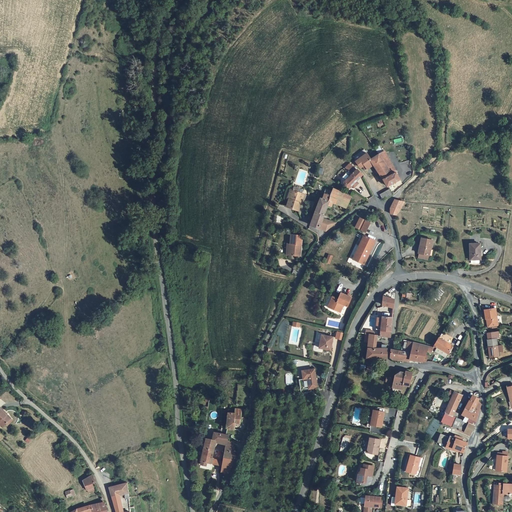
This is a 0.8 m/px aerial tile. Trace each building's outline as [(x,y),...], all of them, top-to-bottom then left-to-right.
[(393,167),(384,152),(383,152),(379,154),(389,170),(393,167)] [(361,167),(371,159),(367,153),(356,161),(361,167)] [(379,172),(384,180),(392,175),(389,170),(379,154),(371,159),(377,169),(374,171),(376,174),(379,172)] [(356,182),(362,175),(362,174),(354,166),(353,167),(349,171),(352,175),(344,183),(349,188),(352,186),(354,189),(358,184),(356,182)] [(389,170),(392,175),(384,180),(388,187),(401,179),(393,167),(389,170)] [(339,191),(333,188),(330,196),(327,205),(332,207),(333,203),(336,204),(337,199),(336,199),(339,191)] [(388,198),(390,197),(393,195),(390,190),(381,194),(383,199),(385,199),(388,198)] [(305,194),(299,192),(294,191),(290,199),(288,207),(299,211),(305,194)] [(337,199),(336,204),(341,206),(343,202),(348,204),(352,196),(339,191),(336,199),(337,199)] [(317,210),(324,213),(327,205),(330,196),(324,195),(323,199),(321,199),(317,210)] [(396,215),(404,201),(400,201),(396,199),(390,208),(390,212),(391,213),(396,215)] [(323,218),(324,213),(317,210),(313,226),(319,229),(323,218)] [(319,229),(328,232),(337,224),(323,218),(319,229)] [(355,227),(361,230),(365,220),(360,218),(355,227)] [(370,223),(365,220),(361,230),(365,232),(370,223)] [(287,244),(285,255),(299,257),(302,237),(291,235),(290,244),(287,244)] [(363,235),(360,241),(372,246),(374,240),(363,235)] [(429,251),(431,241),(421,239),(417,255),(418,255),(427,257),(430,257),(431,251),(429,251)] [(364,264),(366,260),(372,246),(360,241),(352,259),(364,264)] [(480,245),(470,245),(471,261),(471,264),(479,264),(480,263),(480,260),(481,260),(481,255),(482,255),(482,251),(480,251),(480,245)] [(383,297),(382,306),(393,309),(393,300),(392,300),(393,296),(391,296),(388,292),(383,296),(383,297)] [(332,306),(330,310),(339,314),(342,307),(346,308),(350,299),(340,294),(338,299),(336,299),(336,300),(331,299),(329,305),(332,306)] [(488,320),(490,328),(499,327),(495,309),(485,311),(486,320),(487,320),(488,320)] [(382,330),(381,336),(391,337),(393,318),(389,317),(383,317),(383,318),(378,318),(376,329),(382,330)] [(488,340),(491,357),(500,356),(499,352),(502,351),(501,345),(498,345),(497,339),(500,339),(499,332),(488,334),(489,340),(488,340)] [(381,336),(377,335),(370,334),(369,343),(368,348),(376,348),(377,339),(381,339),(381,336)] [(333,338),(320,336),(317,349),(330,351),(333,338)] [(453,345),(439,338),(435,345),(437,347),(448,353),(453,345)] [(422,359),(425,358),(428,360),(430,355),(427,354),(428,352),(431,352),(433,349),(435,350),(437,347),(435,345),(433,348),(415,343),(412,354),(411,359),(422,359)] [(376,348),(368,348),(367,357),(387,358),(387,349),(386,349),(386,346),(383,346),(382,349),(376,348)] [(397,363),(398,359),(400,351),(394,350),(391,349),(390,357),(397,363)] [(412,354),(400,351),(398,359),(404,361),(405,357),(411,359),(412,354)] [(315,386),(312,368),(300,371),(301,379),(297,380),(299,393),(307,392),(306,388),(315,386)] [(396,375),(395,383),(404,385),(409,386),(412,375),(413,372),(407,371),(407,372),(402,371),(396,375)] [(445,412),(453,416),(457,407),(462,395),(455,391),(455,392),(452,397),(449,404),(445,412)] [(463,414),(476,421),(481,406),(477,403),(478,399),(472,396),(463,414)] [(242,410),(236,409),(235,413),(228,413),(227,427),(234,429),(236,423),(240,423),(242,410)] [(385,412),(375,410),(373,417),(370,416),(368,427),(371,428),(372,425),(382,427),(385,412)] [(8,419),(7,421),(9,422),(13,417),(7,411),(5,413),(8,416),(6,418),(8,419)] [(441,421),(453,426),(456,418),(457,417),(453,416),(445,412),(441,421)] [(456,418),(453,426),(465,432),(469,423),(456,418)] [(475,426),(469,423),(465,432),(471,434),(475,426)] [(433,438),(436,429),(429,427),(427,436),(433,438)] [(227,441),(228,435),(221,433),(215,432),(213,439),(216,440),(227,442),(227,441)] [(455,449),(463,452),(467,442),(461,440),(454,437),(451,435),(450,436),(440,433),(437,442),(455,449)] [(216,440),(213,439),(206,438),(205,446),(215,448),(216,440)] [(382,440),(370,438),(369,444),(368,450),(370,454),(379,455),(382,440)] [(233,444),(227,441),(227,442),(223,462),(223,466),(222,471),(229,472),(230,469),(236,456),(235,453),(233,444)] [(201,462),(211,464),(212,460),(215,448),(205,446),(201,462)] [(416,474),(421,457),(410,454),(405,471),(416,474)] [(510,458),(499,458),(499,466),(500,466),(500,473),(510,474),(510,458)] [(376,467),(366,465),(365,469),(363,469),(363,473),(360,475),(360,477),(359,483),(368,484),(369,477),(374,478),(376,467)] [(91,483),(95,481),(93,476),(83,479),(86,488),(92,486),(91,483)] [(128,482),(109,487),(112,496),(119,494),(129,492),(128,482)] [(511,482),(499,483),(499,485),(494,485),(492,503),(503,503),(504,491),(511,491),(511,482)] [(391,497),(390,504),(401,506),(401,504),(406,505),(408,489),(397,487),(397,491),(395,490),(395,495),(396,495),(396,498),(391,497)] [(116,511),(124,511),(119,494),(112,496),(116,511)] [(381,498),(366,496),(364,506),(363,511),(370,511),(372,507),(379,509),(381,498)] [(107,511),(108,510),(106,505),(105,504),(104,502),(83,507),(77,509),(70,511),(107,511)]
